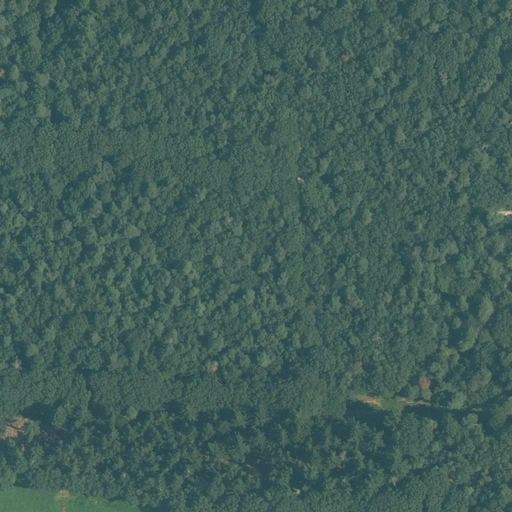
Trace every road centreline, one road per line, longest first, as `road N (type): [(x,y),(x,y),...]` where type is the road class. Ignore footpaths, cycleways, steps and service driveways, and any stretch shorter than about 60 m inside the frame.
road 1 (unknown): [(0,392),(326,404),(406,409),(406,417)]
road 2 (track): [(293,186),(0,154)]
road 3 (track): [(293,186),(451,240),(511,221)]
